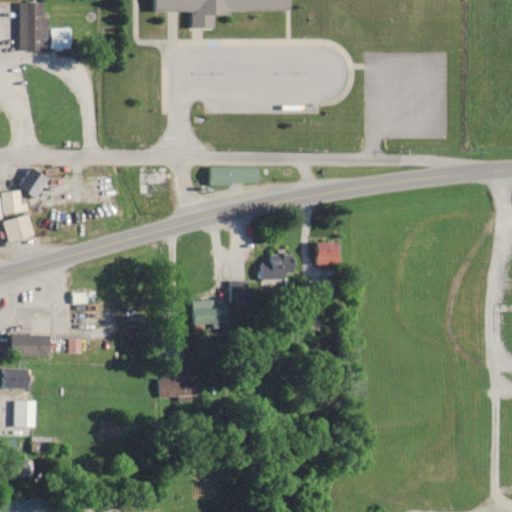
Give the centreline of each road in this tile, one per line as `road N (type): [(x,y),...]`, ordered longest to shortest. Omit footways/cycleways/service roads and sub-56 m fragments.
road 1 (primary): [(485,165),(311,193),(0,277)]
road 2 (residential): [(485,165),(0,156)]
